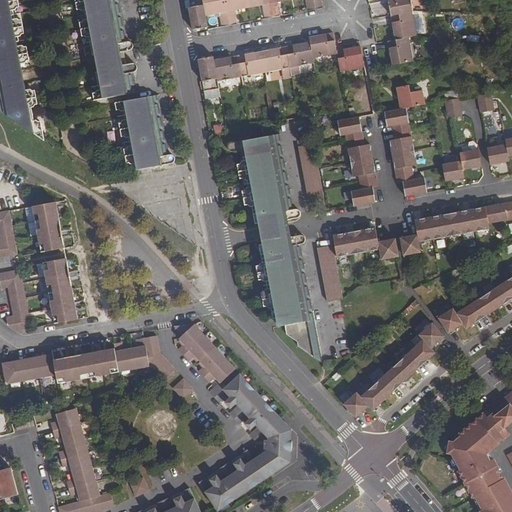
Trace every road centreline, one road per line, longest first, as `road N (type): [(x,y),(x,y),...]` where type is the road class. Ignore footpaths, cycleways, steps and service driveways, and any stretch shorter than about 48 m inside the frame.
road 1 (residential): [(162,318),(167,347),(235,433),(235,449),(117,511)]
road 2 (residential): [(372,460),(229,299)]
road 3 (residential): [(215,240),(179,48)]
road 4 (residential): [(511,346),(372,460)]
road 5 (residential): [(179,48),(350,18)]
road 6 (residential): [(162,318),(29,343),(0,327)]
road 7 (unknown): [(150,59),(187,212)]
road 8 (residential): [(307,224),(332,355)]
